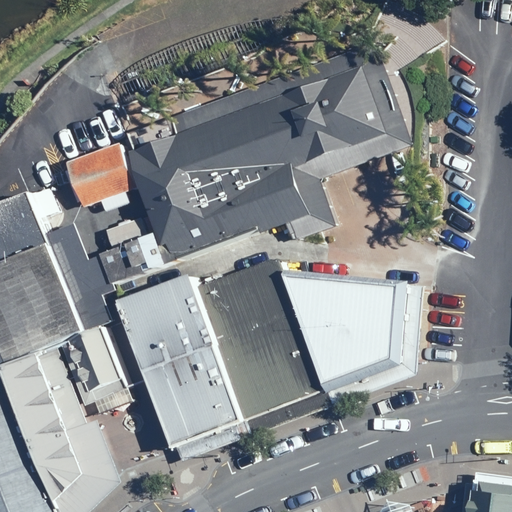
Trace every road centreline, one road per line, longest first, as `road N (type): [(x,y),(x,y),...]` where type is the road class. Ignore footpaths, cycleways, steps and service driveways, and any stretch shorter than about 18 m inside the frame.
road 1 (residential): [(208,511),(364,444),(485,414)]
road 2 (residential): [(485,414),(511,160)]
road 3 (residential): [(116,53),(242,0)]
